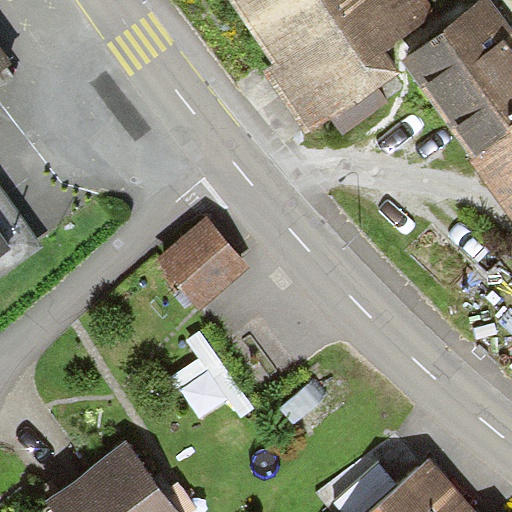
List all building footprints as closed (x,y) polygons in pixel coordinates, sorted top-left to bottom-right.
[(377,53),(437,13),(428,0),(229,0),(275,68),(263,76),(305,137),(334,117),(344,132),(384,106),(375,93),(395,79),(377,53)] [(511,30),(490,0),(487,0),(402,68),(475,164),(509,140),(505,134),(511,129),(511,30)] [(0,68),(12,60),(0,44),(0,68)] [(511,129),(505,134),(509,140),(475,164),(472,166),(511,217),(511,129)] [(0,277),(41,247),(0,187),(0,277)] [(205,223),(164,262),(203,304),(244,265),(205,223)] [(479,511),(484,508),(431,446),(352,511),(479,511)] [(170,511),(126,454),(58,505),(63,511),(170,511)] [(507,511),(496,499),(484,508),(479,511),(507,511)]
